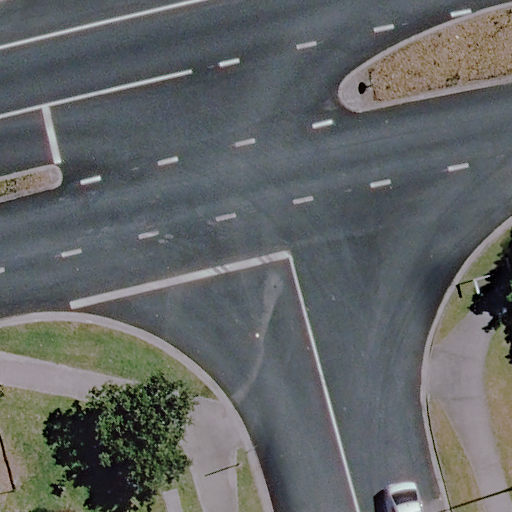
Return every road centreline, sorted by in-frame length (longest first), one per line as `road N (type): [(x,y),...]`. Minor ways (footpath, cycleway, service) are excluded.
road 1 (tertiary): [(348,511),(264,178)]
road 2 (secondary): [(264,178),(0,248)]
road 3 (secondary): [(511,118),(264,178)]
road 4 (secondary): [(0,87),(224,27)]
road 5 (tertiary): [(264,178),(224,27)]
road 6 (secondary): [(224,27),(360,0)]
